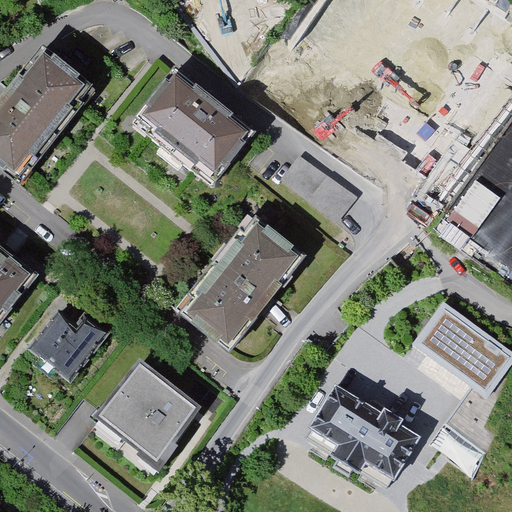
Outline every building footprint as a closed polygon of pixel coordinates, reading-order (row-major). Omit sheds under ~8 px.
[(315,44),(284,88),(370,148),(378,136),(403,154),(400,160),(428,180),(511,62),(511,53),(489,37),(439,108),(415,92),(405,107),(315,44)] [(48,51),(0,111),(0,168),(26,190),(102,94),(48,51)] [(214,186),(249,142),(169,77),(133,121),(214,186)] [(338,223),(356,198),(300,156),(281,181),(338,223)] [(173,310),(229,354),(305,259),(249,215),(173,310)] [(0,248),(0,322),(36,276),(0,248)] [(65,303),(27,355),(79,394),(117,342),(65,303)] [(511,366),(511,354),(437,316),(411,368),(477,402),(445,464),(495,488),(511,418),(511,375),(508,374),(511,366)] [(133,360),(87,420),(158,474),(204,414),(133,360)] [(337,392),(307,443),(386,490),(416,439),(337,392)]
